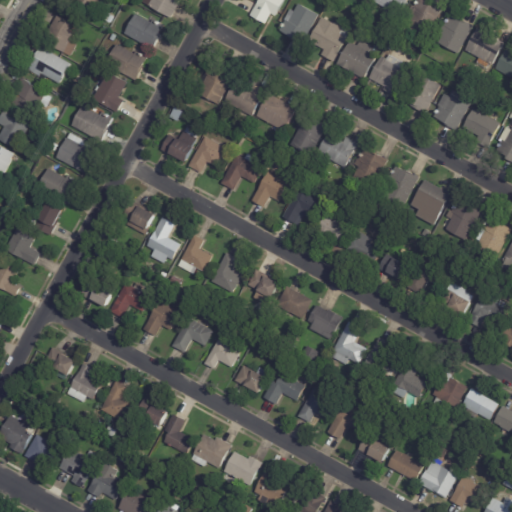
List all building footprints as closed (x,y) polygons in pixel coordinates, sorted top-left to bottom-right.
[(107,0),(104,6),(101,4),(97,10),(83,1),(83,0),(107,0)] [(182,0),(178,8),(173,18),(151,6),(154,0),(182,0)] [(253,15),(260,2),(259,1),(259,0),(286,0),(277,17),(272,14),(267,23),(253,15)] [(408,0),(400,16),(374,0),(408,0)] [(435,3),(445,9),(427,38),(403,24),(414,6),(416,7),(419,0),(426,0),(433,4),(434,2),(435,3)] [(321,15),(303,42),(281,27),(292,10),(295,12),(302,2),(321,15)] [(109,14),(114,17),(110,23),(106,20),(109,14)] [(161,40),(157,48),(129,33),(139,14),(155,22),(156,20),(166,25),(162,33),(164,35),(161,40)] [(465,20),(476,26),(460,54),(441,43),(443,40),(438,37),(445,25),(446,26),(453,15),(464,22),(465,19),(465,20)] [(45,41),(59,16),(80,28),(72,42),(78,46),(72,57),(45,41)] [(336,61),(313,48),(320,36),(315,33),(324,17),(352,33),(336,61)] [(360,21),(367,24),(364,30),(358,27),(360,21)] [(497,36),(507,42),(495,64),(469,49),(481,27),(497,36)] [(365,79),(338,62),(351,41),(358,45),(362,39),(372,46),(370,51),(379,57),(365,79)] [(144,70),(138,80),(109,63),(120,44),(137,53),(139,51),(151,58),(144,70)] [(52,78),(48,76),(46,79),(30,71),(36,59),(35,59),(42,47),(72,63),(61,83),(52,78)] [(511,51),(511,74),(500,68),(509,50),(511,51)] [(394,94),(385,89),(386,86),(371,78),(383,56),(389,59),(391,53),(411,64),(408,70),(410,71),(399,92),(396,91),(394,94)] [(184,88),(199,62),(208,68),(205,73),(203,72),(191,92),(184,88)] [(216,63),(237,75),(220,105),(201,94),(211,76),(208,74),(214,62),(216,63)] [(122,97),(122,98),(127,101),(120,112),(96,99),(112,72),(130,82),(122,97)] [(453,72),(458,75),(455,81),(450,79),(453,72)] [(425,111),(414,105),(415,102),(407,98),(413,88),(416,89),(424,74),(444,85),(428,113),(425,111)] [(50,105),(47,110),(39,105),(33,115),(14,104),(20,94),(16,92),(24,78),(49,92),(48,93),(54,97),(50,105)] [(256,85),(267,91),(254,115),(227,101),(237,82),(252,90),(255,85),(256,85)] [(497,86),(506,91),(503,96),(494,91),(497,86)] [(474,101),(458,129),(436,117),(442,107),(440,106),(447,94),(452,97),(455,90),(474,101)] [(285,101),(299,109),(286,131),(260,116),(272,94),(285,101)] [(109,132),(104,141),(74,126),(84,107),(103,116),(104,113),(116,119),(109,132)] [(3,120),(10,108),(37,125),(31,135),(28,133),(18,148),(0,138),(7,127),(1,123),(3,120)] [(488,146),(478,140),(480,136),(465,127),(476,108),(503,123),(495,137),(494,136),(488,146)] [(317,121),(328,127),(312,155),(293,145),(302,128),(299,126),(305,116),(317,122),(317,121)] [(193,129),(201,135),(195,145),(199,148),(191,163),(175,153),(173,155),(165,150),(174,135),(183,140),(190,128),(193,129)] [(511,159),(509,158),(510,157),(499,150),(505,140),(502,139),(507,131),(511,134),(511,159)] [(94,159),(87,172),(59,157),(72,132),(88,141),(87,143),(96,148),(92,156),(95,157),(94,159)] [(350,137),(360,142),(347,167),(320,153),(330,133),(346,141),(348,136),(350,137)] [(204,173),(192,166),(208,137),(229,149),(221,163),(213,158),(204,173)] [(50,148),(53,142),(59,145),(56,151),(50,148)] [(0,178),(0,144),(18,154),(14,161),(16,162),(11,172),(7,170),(2,180),(0,178)] [(376,154),(379,156),(381,153),(392,159),(377,188),(357,177),(362,167),(357,164),(360,158),(362,159),(367,149),(376,154)] [(237,190),(225,183),(241,155),(248,160),(251,154),(257,157),(254,162),(266,169),(257,183),(245,176),(237,190)] [(411,171),(423,177),(406,207),(387,196),(393,186),(388,183),(392,175),(394,176),(400,166),(409,172),(410,170),(411,171)] [(74,195),(69,204),(40,188),(51,169),(69,178),(70,175),(81,181),(74,195)] [(283,178),(292,183),(282,201),(273,196),(266,207),(255,201),(271,172),(283,178)] [(308,172),(314,175),(311,181),(304,178),(308,172)] [(446,191),(453,195),(443,213),(418,199),(428,181),(446,191)] [(309,183),(314,186),(310,191),(306,189),(309,183)] [(326,206),(319,219),(306,212),(298,225),(286,218),(302,190),(327,204),(326,206)] [(376,199),(382,203),(378,208),(373,205),(376,199)] [(67,210),(54,235),(39,227),(48,211),(43,209),(46,202),(51,205),(53,202),(67,210)] [(136,202),(160,214),(150,235),(130,225),(133,219),(128,216),(135,202),(136,202)] [(476,208),(484,213),(469,241),(449,230),(454,220),(449,217),(453,211),(454,212),(458,206),(460,202),(471,208),(472,206),(476,208)] [(324,239),(317,235),(330,214),(352,227),(343,243),(333,237),(330,242),(324,239)] [(502,223),(511,229),(511,236),(499,259),(480,248),(484,240),(480,238),(491,217),(502,223)] [(166,218),(178,224),(171,238),(183,245),(175,260),(150,246),(166,218)] [(43,256),(38,265),(9,249),(20,229),(38,239),(34,248),(44,253),(43,256)] [(370,236),(376,239),(373,244),(383,250),(376,263),(349,248),(359,230),(370,236)] [(198,236),(207,240),(202,249),(215,257),(206,272),(196,267),(193,273),(180,266),(197,235),(198,236)] [(110,246),(113,239),(119,242),(115,249),(110,246)] [(511,243),(501,265),(511,270),(511,243)] [(238,258),(241,259),(235,270),(244,275),(234,293),(214,282),(230,253),(238,258)] [(394,275),(383,270),(391,254),(418,268),(411,281),(398,275),(397,277),(394,275)] [(419,292),(410,287),(426,259),(450,272),(442,287),(429,280),(422,294),(419,292)] [(16,283),(15,283),(24,288),(19,297),(0,286),(0,273),(6,261),(22,270),(16,283)] [(260,271),(284,284),(272,305),(257,297),(261,291),(251,286),(259,270),(260,271)] [(97,302),(85,295),(94,278),(119,293),(111,307),(100,301),(99,303),(97,302)] [(457,310),(444,302),(455,282),(469,290),(468,292),(476,297),(474,301),(476,302),(468,316),(457,310)] [(123,317),(113,311),(129,283),(137,287),(140,283),(147,287),(145,292),(154,297),(145,312),(133,305),(125,319),(123,317)] [(291,287),(315,301),(305,320),(288,310),(285,314),(277,310),(290,287),(291,287)] [(481,326),(471,321),(488,292),(508,303),(506,308),(509,310),(500,327),(487,320),(483,327),(481,326)] [(8,321),(2,331),(0,329),(0,296),(2,298),(0,301),(0,313),(9,318),(8,321)] [(155,335),(147,329),(163,301),(183,313),(173,330),(165,325),(158,336),(155,335)] [(330,311),(331,312),(332,310),(346,318),(334,340),(314,329),(316,323),(312,321),(320,306),(330,311)] [(198,321),(216,331),(207,346),(195,339),(187,353),(175,346),(191,318),(198,321)] [(361,327),(365,330),(358,342),(369,349),(361,364),(351,358),(348,365),(335,358),(338,352),(336,351),(352,322),(361,327)] [(507,341),(502,338),(510,323),(511,324),(511,346),(506,343),(507,341)] [(391,343),(394,345),(388,356),(397,361),(396,363),(403,368),(396,379),(368,363),(382,338),(391,343)] [(223,341),(242,352),(233,367),(221,360),(216,369),(207,364),(220,340),(223,341)] [(310,346),(322,352),(317,361),(305,355),(310,346)] [(66,352),(67,353),(67,354),(81,362),(73,376),(48,363),(56,347),(66,352)] [(415,354),(426,360),(417,376),(430,383),(421,398),(410,392),(406,399),(395,393),(399,385),(397,384),(414,353),(415,354)] [(95,369),(90,377),(104,385),(95,401),(88,397),(85,402),(69,394),(86,364),(95,369)] [(247,386),(238,381),(246,366),(257,372),(258,371),(260,372),(263,368),(272,373),(269,377),(272,379),(264,393),(250,385),(249,387),(247,386)] [(450,372),(455,375),(453,377),(470,387),(459,408),(449,402),(445,409),(436,403),(439,397),(436,395),(449,371),(450,372)] [(292,377),(308,386),(300,402),(285,393),(279,404),(267,397),(276,380),(281,383),(287,374),(292,377)] [(128,386),(130,388),(124,399),(133,403),(122,424),(102,413),(119,381),(128,386)] [(352,383),(363,390),(358,398),(347,392),(352,383)] [(313,423),(301,417),(317,388),(338,399),(334,405),(339,407),(334,416),(329,414),(328,417),(319,412),(313,423)] [(480,393),(502,405),(493,421),(490,419),(488,423),(469,412),(471,409),(466,406),(475,390),(480,393)] [(156,403),(188,421),(182,432),(197,441),(189,456),(167,443),(173,432),(140,413),(148,399),(156,403)] [(342,439),(331,432),(351,399),(365,407),(362,412),(372,418),(363,433),(350,426),(342,439)] [(379,408),(382,402),(395,408),(391,415),(379,408)] [(510,409),(511,410),(511,431),(511,432),(502,427),(503,426),(497,423),(506,406),(510,409)] [(418,416),(422,410),(426,413),(422,419),(418,416)] [(15,417),(38,430),(24,454),(13,448),(15,444),(2,437),(14,416),(15,417)] [(81,435),(85,428),(93,432),(89,440),(81,435)] [(384,460),(361,449),(371,430),(395,442),(393,447),(395,448),(388,463),(384,460)] [(51,441),(65,449),(53,471),(28,457),(40,435),(51,441)] [(223,439),(234,446),(220,469),(209,462),(206,467),(193,460),(207,435),(217,441),(220,438),(223,439)] [(453,449),(449,458),(440,454),(444,445),(453,449)] [(457,446),(463,448),(460,455),(454,453),(457,446)] [(76,480),(77,477),(63,470),(73,450),(89,458),(92,451),(102,456),(85,488),(74,482),(76,480)] [(407,454),(414,458),(413,458),(427,466),(418,481),(390,466),(399,450),(406,454),(407,454)] [(253,457),(264,463),(251,485),(238,478),(235,483),(225,477),(227,472),(238,452),(251,460),(253,457)] [(463,477),(451,500),(422,484),(430,471),(431,471),(435,462),(436,462),(438,458),(446,462),(443,466),(446,468),(446,467),(463,477)] [(100,497),(91,492),(107,464),(120,471),(117,477),(129,484),(119,501),(105,494),(103,499),(100,497)] [(272,466),(282,472),(279,478),(290,484),(280,504),(257,491),(271,466),(272,466)] [(465,507),(454,501),(467,478),(493,492),(484,509),(469,500),(465,507)] [(128,511),(122,509),(133,488),(158,501),(152,511),(128,511)] [(315,496),(316,496),(318,492),(329,498),(321,511),(303,511),(293,506),(303,489),(315,496)] [(511,499),(511,511),(489,511),(497,499),(507,504),(510,498),(511,499)] [(161,511),(168,500),(180,506),(178,511),(179,511),(161,511)] [(333,502),(345,507),(342,511),(326,511),(332,501),(333,502)]
